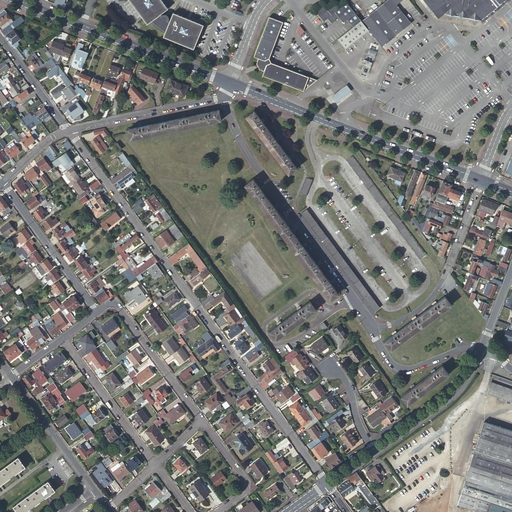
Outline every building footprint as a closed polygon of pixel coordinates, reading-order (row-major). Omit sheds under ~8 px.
[(132,0),(151,26),(155,23),(165,16),(172,11),(164,0),(132,0)] [(400,6),(395,0),(391,0),(364,22),(371,30),(385,47),(415,24),(400,6)] [(511,0),(395,0),(400,6),(406,0),(430,0),(441,13),(444,13),(450,8),(461,11),(464,14),(469,15),(472,12),(482,14),(485,19),(508,0),(511,0)] [(511,0),(508,0),(485,19),(482,14),(472,12),(469,15),(464,14),(461,11),(450,8),(444,13),(441,13),(430,0),(425,0),(442,20),(448,14),(482,21),(485,24),(511,1),(511,0)] [(350,20),(356,28),(364,22),(350,3),(342,8),(338,3),(330,9),(326,4),(318,10),(327,21),(331,18),(334,24),(342,17),(346,23),(350,20)] [(13,29),(17,26),(24,20),(21,16),(14,21),(7,12),(0,17),(0,24),(3,29),(7,26),(7,27),(2,31),(5,35),(13,29)] [(174,23),(169,34),(167,39),(198,51),(208,27),(177,14),(174,23)] [(165,32),(169,34),(174,23),(173,22),(173,21),(173,20),(173,19),(173,18),(172,17),(171,16),(170,16),(168,16),(167,16),(166,17),(165,16),(155,23),(157,25),(158,27),(160,29),(162,30),(165,32)] [(317,80),(309,77),(271,63),(270,60),(269,58),(283,22),(269,17),(254,56),(259,58),(257,63),(259,66),(260,69),(265,70),(263,75),(303,91),(317,80)] [(364,22),(356,28),(341,40),(348,49),(371,30),(364,22)] [(20,39),(13,29),(5,35),(19,54),(23,60),(26,57),(18,46),(20,45),(18,41),(20,39)] [(64,46),(65,45),(53,41),(50,50),(61,55),(64,46)] [(30,53),(35,49),(32,45),(24,50),(25,51),(27,50),(30,53)] [(61,55),(58,63),(59,65),(60,64),(61,62),(60,61),(62,57),(63,57),(64,55),(68,57),(72,49),(64,46),(61,55)] [(85,62),(88,53),(79,49),(76,59),(85,62)] [(58,63),(48,50),(45,52),(49,58),(46,61),(52,68),(58,63)] [(366,67),(364,72),(371,75),(377,60),(380,53),(373,50),(370,57),(368,62),(366,61),(364,66),(366,67)] [(36,69),(44,64),(35,52),(28,58),(36,69)] [(6,62),(0,66),(0,74),(6,70),(7,70),(9,69),(9,68),(10,67),(6,62)] [(58,63),(52,68),(46,72),(50,76),(55,73),(57,75),(59,73),(68,86),(72,83),(66,75),(63,70),(59,65),(58,63)] [(119,74),(121,69),(120,68),(111,64),(108,73),(117,76),(118,73),(119,74)] [(155,83),(158,73),(144,68),(140,77),(155,83)] [(132,72),(123,69),(120,76),(129,80),(130,77),(131,77),(132,75),(131,75),(132,72)] [(75,77),(72,83),(75,87),(76,84),(80,73),(77,71),(75,77)] [(88,84),(91,76),(81,73),(79,78),(85,81),(84,82),(88,84)] [(4,86),(12,80),(10,77),(8,78),(7,76),(3,78),(4,80),(0,83),(1,84),(0,85),(0,88),(0,89),(2,87),(4,86)] [(104,80),(116,85),(118,80),(111,78),(110,79),(109,79),(109,77),(106,76),(104,80)] [(99,89),(102,81),(94,77),(91,86),(99,89)] [(185,94),(189,85),(171,78),(168,88),(185,94)] [(20,91),(12,80),(4,86),(6,88),(9,86),(13,92),(12,93),(14,96),(20,91)] [(114,90),(114,88),(116,85),(104,80),(99,93),(103,95),(105,89),(106,86),(114,90)] [(78,92),(80,94),(84,99),(85,95),(86,92),(83,90),(83,89),(78,87),(78,86),(78,85),(76,84),(75,87),(76,89),(78,92)] [(51,92),(54,96),(61,91),(64,88),(62,85),(51,92)] [(69,98),(78,92),(76,89),(75,90),(71,85),(64,90),(69,98)] [(344,100),(354,92),(349,85),(339,94),(335,96),(340,102),(344,100)] [(138,104),(144,98),(134,86),(127,92),(138,104)] [(27,89),(24,91),(13,98),(15,101),(16,100),(17,101),(29,92),(27,89)] [(9,101),(1,90),(0,91),(0,97),(5,104),(9,101)] [(61,91),(54,96),(57,99),(64,94),(61,91)] [(97,115),(105,95),(103,95),(99,93),(93,110),(97,115)] [(15,101),(13,98),(9,101),(14,107),(17,104),(15,101)] [(73,118),(84,111),(78,101),(67,109),(73,118)] [(36,125),(50,115),(44,107),(32,116),(30,117),(34,122),(36,125)] [(131,139),(222,120),(220,110),(209,112),(208,110),(206,111),(206,113),(186,117),(186,115),(183,116),(183,117),(165,121),(165,120),(162,120),(162,122),(142,126),(142,125),(139,125),(140,127),(129,129),(131,139)] [(289,174),(297,168),(291,159),(292,158),(290,156),(289,157),(277,140),(278,140),(276,137),(275,138),(263,122),(264,121),(263,118),(261,119),(255,110),(247,116),(289,174)] [(27,127),(34,122),(30,117),(32,116),(30,113),(22,118),(27,127)] [(22,141),(18,135),(14,130),(12,132),(19,143),(22,141)] [(22,141),(27,147),(36,140),(31,133),(24,138),(20,134),(18,135),(22,141)] [(100,153),(107,148),(98,136),(91,141),(100,153)] [(63,143),(66,149),(72,146),(68,140),(63,143)] [(48,147),(45,150),(52,160),(56,157),(54,156),(58,153),(52,144),(48,147)] [(5,148),(12,158),(20,152),(15,145),(9,149),(7,147),(5,148)] [(131,163),(123,153),(120,155),(127,165),(131,163)] [(421,259),(426,255),(353,156),(348,160),(421,259)] [(44,157),(36,163),(42,171),(45,168),(48,171),(51,169),(44,157)] [(57,157),(53,160),(61,172),(65,169),(63,168),(58,160),(59,159),(57,157)] [(58,160),(63,168),(67,165),(61,157),(59,159),(58,160)] [(35,167),(26,173),(31,179),(32,179),(34,181),(38,178),(36,176),(39,173),(35,167)] [(402,182),(405,173),(391,167),(387,176),(402,182)] [(68,182),(70,185),(70,186),(72,184),(80,178),(78,175),(72,168),(64,173),(70,181),(68,182)] [(114,178),(111,181),(114,184),(129,173),(127,169),(114,178)] [(129,173),(114,184),(118,190),(122,188),(121,186),(135,176),(135,175),(138,173),(135,169),(129,173)] [(420,172),(415,170),(407,191),(411,193),(420,172)] [(40,177),(47,186),(51,183),(44,173),(40,177)] [(300,193),(306,196),(313,179),(306,177),(300,193)] [(22,196),(29,191),(28,189),(31,186),(27,181),(24,183),(20,178),(17,180),(18,182),(13,185),(22,196)] [(87,188),(80,178),(72,184),(79,194),(87,188)] [(420,178),(414,195),(416,196),(418,197),(425,179),(420,178)] [(100,183),(97,179),(91,184),(93,188),(100,183)] [(330,299),(338,293),(332,284),(333,283),(331,281),(330,282),(318,266),(319,265),(318,262),(316,263),(305,248),(306,247),(304,244),(302,245),(290,228),(291,227),(289,224),(287,225),(276,208),(277,208),(275,205),(274,206),(262,190),(263,189),(262,187),(260,188),(254,179),(246,185),(330,299)] [(452,184),(443,181),(438,193),(448,197),(458,201),(461,192),(451,188),(452,184)] [(431,186),(430,186),(430,188),(426,186),(423,194),(432,197),(435,188),(434,187),(432,186),(431,186)] [(35,195),(27,201),(32,209),(46,198),(44,196),(49,192),(46,187),(40,192),(35,195)] [(101,195),(98,192),(90,198),(98,210),(106,204),(102,199),(100,196),(101,195)] [(448,197),(438,193),(435,200),(445,204),(448,197)] [(85,195),(79,199),(82,204),(88,200),(85,195)] [(412,198),(407,213),(409,216),(411,210),(416,196),(414,195),(412,198)] [(0,208),(4,214),(12,209),(10,206),(9,206),(3,197),(0,199),(0,208)] [(160,207),(161,208),(162,208),(163,207),(155,197),(154,198),(154,200),(153,200),(150,197),(146,200),(154,212),(160,207)] [(402,202),(401,205),(407,213),(412,198),(409,197),(406,204),(407,204),(406,206),(402,202)] [(483,198),(476,215),(482,217),(483,215),(485,215),(486,214),(483,212),(484,211),(487,212),(488,210),(493,212),(494,208),(492,207),(494,202),(483,198)] [(51,199),(34,212),(41,221),(46,217),(43,213),(45,211),(43,209),(53,201),(51,199)] [(433,206),(433,204),(429,203),(428,205),(429,205),(421,223),(421,224),(424,226),(428,218),(431,210),(433,206)] [(307,209),(301,213),(374,312),(380,308),(307,209)] [(511,212),(503,209),(500,217),(499,219),(505,221),(511,224),(511,212)] [(165,219),(166,221),(169,218),(164,212),(162,214),(160,211),(156,214),(162,222),(165,219)] [(109,226),(119,219),(114,214),(105,221),(104,220),(100,223),(106,230),(109,227),(109,226)] [(434,219),(447,225),(450,216),(446,214),(446,215),(443,214),(442,217),(436,215),(434,219)] [(50,217),(42,223),(47,230),(56,223),(53,219),(52,220),(50,217)] [(424,226),(423,230),(429,233),(434,220),(428,218),(424,226)] [(66,221),(52,231),(58,238),(60,236),(62,239),(74,230),(73,227),(71,228),(66,221)] [(414,223),(421,233),(422,231),(423,230),(424,226),(421,224),(420,224),(417,221),(414,223)] [(6,237),(15,230),(10,223),(0,230),(6,237)] [(160,244),(164,249),(183,235),(174,224),(155,238),(159,244),(160,244)] [(489,239),(492,230),(485,228),(484,232),(476,229),(476,228),(472,227),(470,232),(489,239)] [(25,229),(18,234),(20,236),(18,238),(22,244),(31,237),(25,229)] [(76,233),(74,230),(62,239),(60,241),(57,243),(63,252),(68,248),(67,246),(70,244),(68,242),(70,241),(67,238),(70,236),(71,237),(76,233)] [(442,239),(449,242),(453,233),(449,231),(447,234),(444,233),(442,239)] [(123,242),(131,236),(128,233),(118,240),(121,244),(123,242)] [(124,243),(123,242),(121,244),(115,247),(117,250),(121,248),(123,251),(139,239),(136,234),(124,243)] [(481,256),(487,241),(480,238),(474,253),(481,256)] [(32,239),(23,246),(29,254),(36,249),(32,245),(35,243),(32,239)] [(438,255),(444,264),(446,259),(443,255),(448,243),(440,240),(437,248),(440,250),(438,255)] [(491,253),(495,242),(494,242),(491,241),(491,243),(488,249),(487,253),(488,253),(489,252),(491,253)] [(189,244),(184,248),(187,252),(201,271),(206,267),(189,244)] [(507,261),(511,249),(504,246),(501,253),(505,255),(503,260),(507,261)] [(75,250),(73,247),(64,253),(71,262),(78,257),(76,255),(78,253),(76,250),(75,250)] [(184,248),(169,259),(173,265),(176,262),(176,261),(177,260),(187,252),(184,248)] [(43,259),(37,251),(31,256),(32,258),(30,260),(32,263),(33,263),(35,266),(43,259)] [(85,260),(82,256),(75,261),(81,270),(86,266),(88,265),(85,260)] [(130,267),(136,276),(147,269),(155,263),(158,261),(154,256),(145,263),(144,262),(143,262),(136,266),(129,256),(124,260),(126,262),(130,267)] [(480,264),(482,260),(472,256),(470,261),(473,261),(469,271),(473,273),(477,263),(480,264)] [(124,260),(122,257),(116,262),(119,265),(122,263),(126,269),(130,267),(126,262),(124,260)] [(53,267),(47,259),(41,264),(42,266),(39,269),(43,275),(53,267)] [(505,274),(507,269),(498,266),(484,260),(483,264),(489,266),(489,267),(484,265),(480,275),(490,279),(491,275),(497,277),(499,271),(505,274)] [(155,263),(147,269),(154,279),(162,273),(155,263)] [(92,270),(89,266),(82,271),(89,280),(96,275),(94,273),(96,272),(94,268),(92,270)] [(206,267),(201,271),(198,273),(199,274),(191,280),(195,285),(211,273),(206,267)] [(61,278),(55,269),(48,274),(49,276),(47,277),(52,284),(61,278)] [(464,287),(467,292),(470,294),(472,289),(469,287),(472,281),(475,283),(476,281),(478,276),(475,275),(469,273),(464,287)] [(98,279),(88,286),(94,294),(94,293),(102,288),(105,285),(101,280),(100,281),(98,279)] [(66,290),(60,282),(53,287),(54,289),(52,291),(54,294),(57,293),(59,295),(66,290)] [(7,283),(1,287),(6,294),(12,289),(7,283)] [(492,298),(497,285),(492,284),(489,283),(485,294),(488,295),(487,296),(492,298)] [(139,304),(147,298),(138,286),(132,291),(131,290),(125,294),(130,302),(135,298),(139,304)] [(102,304),(113,296),(110,292),(106,294),(102,288),(94,293),(102,304)] [(233,304),(224,292),(215,299),(204,307),(206,310),(213,305),(214,306),(222,300),(222,301),(228,308),(233,304)] [(168,308),(180,299),(175,293),(164,301),(168,308)] [(212,295),(201,303),(204,307),(215,299),(212,295)] [(67,308),(78,300),(75,296),(64,303),(67,308)] [(392,349),(451,305),(445,297),(436,303),(435,302),(433,304),(434,305),(417,318),(416,316),(413,318),(414,320),(397,333),(396,331),(393,333),(394,335),(386,341),(392,349)] [(22,300),(16,304),(20,309),(26,305),(22,300)] [(81,304),(78,300),(67,308),(70,312),(81,304)] [(56,303),(54,301),(51,303),(56,311),(60,308),(59,307),(56,303)] [(485,318),(488,319),(489,315),(486,314),(489,304),(482,301),(478,309),(485,318)] [(276,340),(316,310),(310,303),(301,309),(300,307),(298,309),(299,311),(281,323),(280,322),(278,324),(279,325),(270,332),(276,340)] [(236,308),(233,304),(228,308),(226,310),(228,313),(233,310),(236,308)] [(62,312),(70,323),(75,319),(70,312),(67,308),(62,312)] [(149,321),(152,326),(152,325),(161,319),(154,310),(145,316),(148,319),(149,321)] [(240,319),(233,310),(228,313),(225,315),(229,321),(228,321),(231,325),(240,319)] [(37,320),(39,322),(43,319),(38,312),(34,315),(37,320)] [(52,318),(60,330),(67,324),(59,313),(52,318)] [(173,326),(175,330),(178,334),(183,330),(191,324),(193,323),(189,317),(191,316),(190,314),(173,326)] [(192,316),(191,316),(189,317),(193,323),(191,324),(192,326),(193,327),(197,324),(192,317),(192,316)] [(4,317),(0,320),(0,322),(2,325),(0,326),(0,328),(0,329),(7,324),(6,324),(8,322),(4,317)] [(53,335),(60,330),(52,318),(45,323),(53,335)] [(108,334),(119,326),(113,319),(102,327),(108,334)] [(161,319),(152,325),(159,334),(167,328),(161,319)] [(511,325),(498,320),(496,324),(511,329),(511,325)] [(232,338),(243,330),(237,322),(229,328),(232,331),(228,333),(232,338)] [(244,328),(251,337),(255,334),(248,325),(246,327),(244,328)] [(343,340),(349,336),(341,325),(334,330),(337,335),(339,334),(343,340)] [(121,330),(119,326),(108,334),(110,338),(121,330)] [(13,338),(17,335),(21,332),(19,328),(10,334),(13,338)] [(34,336),(40,344),(47,339),(39,328),(36,330),(38,333),(34,336)] [(1,330),(0,331),(0,342),(10,335),(7,331),(4,334),(1,330)] [(205,341),(212,336),(207,330),(201,335),(205,341)] [(33,349),(40,344),(34,336),(32,337),(30,334),(25,338),(23,335),(24,334),(22,331),(21,332),(17,335),(23,342),(26,340),(33,349)] [(85,351),(87,355),(88,354),(95,349),(97,348),(95,345),(95,344),(91,338),(92,337),(90,333),(81,339),(83,341),(81,342),(87,350),(85,351)] [(220,347),(212,336),(205,341),(204,342),(201,344),(196,348),(201,355),(212,347),(215,350),(220,347)] [(258,346),(259,344),(262,342),(257,336),(253,339),(254,342),(254,343),(256,347),(258,346)] [(163,345),(171,356),(173,354),(180,349),(172,338),(163,345)] [(319,354),(329,346),(323,338),(312,345),(319,354)] [(107,344),(111,350),(116,346),(112,340),(107,344)] [(245,342),(236,348),(242,355),(250,349),(245,342)] [(5,352),(8,356),(20,348),(16,343),(5,352)] [(20,348),(8,356),(11,361),(25,351),(25,352),(28,350),(24,345),(20,348)] [(256,347),(245,355),(251,362),(260,356),(256,350),(259,348),(258,346),(256,347)] [(180,349),(173,354),(181,365),(190,358),(182,347),(180,349)] [(95,349),(88,354),(99,369),(101,367),(104,371),(111,366),(108,362),(106,363),(98,353),(95,349)] [(130,354),(128,350),(117,358),(120,362),(128,356),(137,367),(140,365),(138,362),(141,360),(140,358),(142,357),(136,349),(130,354)] [(356,362),(362,357),(356,349),(349,353),(356,362)] [(52,359),(58,367),(67,360),(61,352),(55,357),(56,358),(53,360),(52,359)] [(308,366),(310,365),(301,353),(293,359),(301,371),(308,366)] [(280,367),(277,363),(273,358),(262,365),(270,375),(272,373),(280,367)] [(58,367),(52,359),(53,360),(50,362),(49,361),(43,366),(48,373),(58,367)] [(374,374),(367,364),(360,369),(367,378),(374,374)] [(146,381),(154,375),(149,367),(149,368),(147,365),(142,369),(143,371),(141,373),(146,381)] [(190,373),(197,368),(194,365),(180,375),(185,383),(192,377),(190,373)] [(214,382),(218,379),(229,371),(231,369),(228,366),(227,367),(226,367),(211,378),(214,382)] [(301,371),(298,374),(301,379),(303,377),(308,384),(317,378),(308,366),(301,371)] [(408,404),(449,374),(443,366),(435,371),(434,370),(432,372),(433,373),(415,386),(414,385),(412,387),(412,388),(402,396),(408,404)] [(62,382),(73,374),(68,367),(57,375),(62,382)] [(283,372),(280,367),(272,373),(276,378),(283,372)] [(40,370),(33,374),(41,385),(48,380),(47,379),(40,370)] [(114,390),(121,384),(113,373),(106,378),(114,390)] [(262,381),(268,376),(266,373),(265,374),(265,373),(259,377),(262,381)] [(276,378),(272,373),(270,375),(268,376),(262,381),(259,383),(264,389),(269,385),(268,383),(276,378)] [(33,392),(36,395),(44,389),(41,385),(33,374),(31,376),(30,374),(24,378),(30,388),(36,384),(39,388),(33,392)] [(511,382),(495,376),(494,379),(511,385),(511,382)] [(198,388),(203,394),(211,387),(204,378),(196,384),(198,388)] [(125,389),(135,383),(132,379),(123,386),(125,389)] [(387,392),(383,387),(382,386),(383,385),(379,379),(371,385),(380,398),(387,392)] [(226,390),(219,381),(215,384),(222,393),(226,390)] [(56,386),(53,382),(50,384),(46,387),(50,392),(44,396),(43,396),(42,396),(41,397),(41,398),(41,399),(41,400),(42,400),(43,400),(47,406),(48,407),(48,408),(48,409),(49,410),(50,410),(51,410),(52,409),(53,407),(58,404),(59,406),(65,402),(54,388),(56,386)] [(75,397),(86,389),(80,382),(66,392),(73,401),(77,399),(75,397)] [(511,389),(492,383),(489,395),(511,402),(511,389)] [(283,388),(282,386),(281,385),(273,390),(276,394),(283,388)] [(288,385),(283,388),(276,394),(281,401),(284,399),(285,400),(294,393),(288,385)] [(317,400),(326,394),(320,385),(311,391),(317,400)] [(169,395),(165,389),(163,390),(161,388),(156,392),(157,394),(157,395),(159,398),(161,401),(165,398),(169,395)] [(152,393),(149,389),(143,394),(145,396),(146,399),(151,405),(154,403),(149,395),(152,393)] [(126,406),(134,401),(128,393),(121,398),(126,406)] [(300,395),(299,393),(291,399),(293,402),(301,396),(300,395)] [(212,411),(223,403),(217,394),(214,396),(208,400),(208,401),(206,402),(212,411)] [(224,397),(230,405),(235,401),(237,400),(234,396),(232,398),(229,394),(224,397)] [(245,409),(252,404),(249,399),(250,398),(249,397),(250,396),(248,394),(247,394),(246,394),(241,398),(240,397),(237,400),(235,401),(239,406),(241,404),(245,409)] [(340,407),(332,395),(323,402),(331,413),(340,407)] [(138,405),(146,399),(145,396),(136,402),(138,405)] [(380,406),(382,408),(386,413),(389,411),(391,410),(392,411),(398,407),(392,398),(380,406)] [(295,416),(303,410),(298,402),(290,408),(295,416)] [(80,416),(88,410),(84,405),(76,411),(80,416)] [(312,421),(314,424),(319,420),(311,410),(309,406),(306,408),(314,420),(312,421)] [(167,416),(163,410),(158,414),(161,419),(162,420),(165,418),(170,426),(186,415),(180,407),(167,416)] [(0,420),(6,416),(7,417),(12,414),(8,409),(3,412),(1,408),(0,408),(0,420)] [(318,419),(321,417),(315,408),(312,410),(318,419)] [(374,427),(388,417),(386,413),(382,408),(368,418),(374,427)] [(91,415),(88,410),(80,416),(82,419),(86,417),(92,424),(96,421),(97,423),(105,417),(100,409),(91,415)] [(141,426),(150,419),(143,409),(134,416),(141,426)] [(311,420),(303,410),(295,416),(303,426),(311,420)] [(239,411),(236,413),(238,416),(243,423),(248,419),(249,418),(245,413),(242,415),(239,411)] [(226,431),(238,423),(232,414),(220,423),(226,431)] [(60,428),(69,422),(65,416),(55,422),(60,428)] [(338,432),(346,426),(339,417),(332,422),(338,431),(338,432)] [(245,425),(247,428),(255,422),(253,420),(245,425)] [(266,437),(274,431),(267,420),(264,422),(263,421),(258,425),(259,426),(266,437)] [(338,431),(332,422),(329,424),(335,433),(338,431)] [(511,511),(511,431),(482,422),(458,505),(481,511),(511,511)] [(74,438),(81,433),(74,424),(67,429),(74,438)] [(117,433),(111,424),(104,429),(112,441),(119,436),(117,433)] [(318,443),(321,441),(324,439),(319,431),(317,432),(316,431),(318,429),(315,425),(309,430),(318,443)] [(156,446),(164,440),(160,434),(161,433),(157,428),(156,429),(154,426),(147,431),(149,434),(148,435),(156,446)] [(93,438),(95,436),(94,435),(90,430),(84,435),(83,436),(86,439),(91,436),(93,438)] [(347,443),(350,448),(357,443),(350,433),(341,439),(345,444),(347,443)] [(242,449),(241,449),(240,450),(243,455),(254,447),(244,434),(235,441),(240,448),(241,447),(242,449)] [(287,437),(277,444),(280,448),(284,445),(285,446),(290,442),(287,437)] [(201,454),(209,449),(201,438),(194,443),(201,454)] [(86,451),(91,447),(87,440),(82,444),(86,451)] [(318,443),(312,448),(319,458),(328,452),(321,441),(318,443)] [(94,451),(91,447),(86,451),(82,444),(77,448),(84,458),(94,451)] [(280,473),(287,468),(281,459),(279,461),(278,459),(278,460),(270,450),(265,453),(280,473)] [(335,452),(325,459),(331,468),(341,461),(335,452)] [(113,462),(109,456),(102,461),(106,467),(113,462)] [(125,465),(130,472),(142,463),(137,456),(125,465)] [(19,457),(0,470),(0,485),(26,466),(19,457)] [(182,472),(188,466),(180,458),(174,464),(182,472)] [(102,461),(97,464),(99,468),(94,471),(99,478),(100,477),(106,486),(113,481),(105,471),(107,469),(106,467),(102,461)] [(260,478),(268,472),(260,461),(252,467),(260,478)] [(125,465),(125,464),(121,466),(119,463),(111,469),(119,480),(121,482),(123,480),(122,478),(130,472),(125,465)] [(374,466),(366,473),(371,480),(375,477),(378,481),(383,478),(379,473),(382,470),(378,465),(375,467),(374,466)] [(293,474),(292,471),(289,473),(290,476),(289,476),(295,484),(302,480),(297,471),(293,474)] [(218,487),(228,479),(222,472),(212,479),(218,487)] [(378,503),(356,472),(347,479),(348,480),(354,488),(354,489),(356,492),(360,490),(361,489),(373,504),(376,509),(376,508),(381,505),(378,503)] [(283,477),(293,490),(296,488),(286,475),(283,477)] [(49,480),(14,506),(18,511),(25,511),(56,490),(49,480)] [(354,488),(348,480),(338,488),(344,496),(354,489),(354,488)] [(201,502),(209,495),(200,481),(191,488),(201,502)] [(157,493),(161,490),(154,482),(151,485),(149,483),(145,488),(145,490),(152,497),(156,492),(157,493)] [(269,499),(281,491),(276,485),(265,493),(269,499)] [(361,489),(360,490),(371,505),(373,504),(361,489)] [(327,498),(317,505),(320,510),(329,504),(329,505),(331,503),(327,498)] [(133,511),(143,511),(144,511),(135,500),(128,505),(133,511)] [(242,511),(260,511),(253,502),(241,511),(242,511)]
